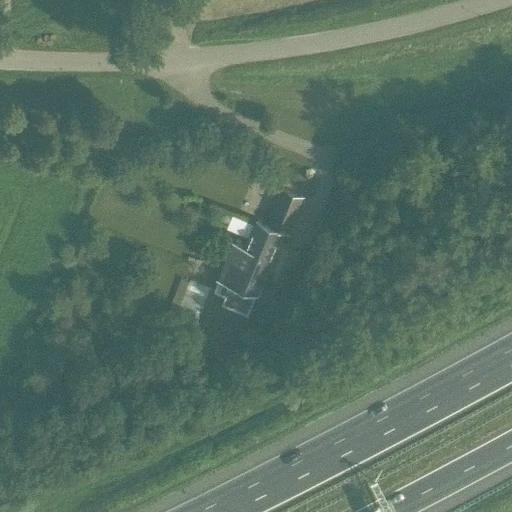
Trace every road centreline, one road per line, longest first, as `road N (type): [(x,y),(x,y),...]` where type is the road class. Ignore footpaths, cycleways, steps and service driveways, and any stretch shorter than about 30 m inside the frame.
road 1 (unclassified): [(487,0),(310,43),(176,59),(0,55)]
road 2 (motorway): [(511,359),(214,511)]
road 3 (motorway): [(386,511),(511,445)]
